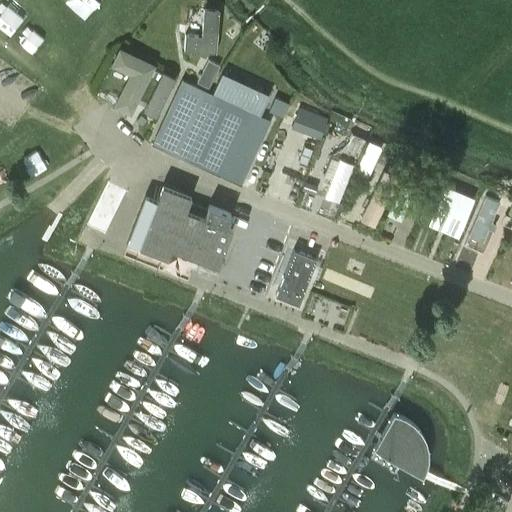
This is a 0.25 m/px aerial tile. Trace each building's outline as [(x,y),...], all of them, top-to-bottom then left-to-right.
[(8,0),(0,9),(0,24),(8,32),(29,10),(18,0),(8,0)] [(203,32),(185,31),(185,47),(218,48),(219,5),(204,5),(203,32)] [(177,73),(119,45),(99,88),(115,96),(110,106),(136,119),(142,107),(157,114),(177,73)] [(197,81),(210,86),(220,62),(207,57),(197,81)] [(181,79),(152,144),(218,175),(240,184),(269,120),(181,79)] [(299,104),(291,125),(317,135),(325,113),(299,104)] [(330,154),(325,173),(331,175),(326,194),(342,199),(353,160),(330,154)] [(375,223),(392,188),(377,181),(361,216),(375,223)] [(145,195),(127,242),(138,246),(166,257),(170,247),(188,254),(211,263),(217,265),(231,227),(225,225),(230,212),(208,204),(206,210),(204,209),(187,203),(190,195),(185,193),(162,184),(156,199),(145,195)] [(410,190),(396,186),(389,213),(404,217),(410,190)] [(294,247),(277,293),(300,301),(317,255),(294,247)] [(403,418),(392,415),(367,458),(395,474),(399,466),(422,478),(422,476),(425,470),(427,462),(427,453),(427,446),(424,438),(420,432),(414,425),(403,418)]
